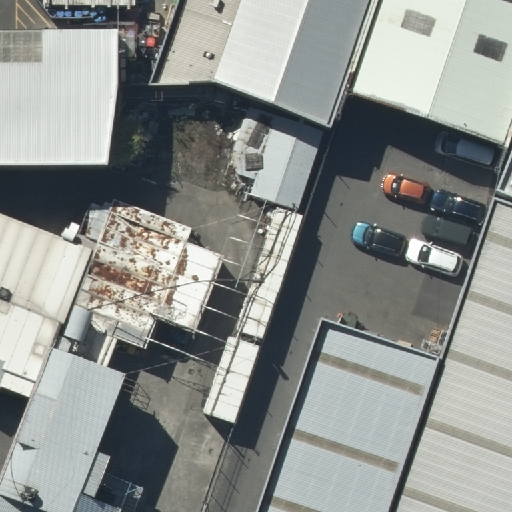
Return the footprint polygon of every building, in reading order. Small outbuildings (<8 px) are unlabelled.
[(336,125),(347,98),(380,0),(181,0),(151,91),(213,82),(336,125)] [(501,141),(511,109),(511,0),(380,0),(347,98),(501,141)] [(108,43),(0,43),(0,157),(99,157),(108,100),(108,43)] [(511,165),(493,216),(511,223),(511,165)] [(0,487),(0,511),(133,511),(140,493),(104,480),(109,467),(98,464),(126,388),(104,380),(117,347),(146,358),(157,327),(194,341),(225,257),(194,246),(200,231),(116,201),(111,217),(90,209),(80,236),(67,231),(63,242),(0,219),(0,401),(1,402),(4,396),(32,408),(0,487)] [(511,511),(511,223),(493,216),(432,381),(382,511),(511,511)] [(382,511),(432,381),(333,344),(270,511),(382,511)]
